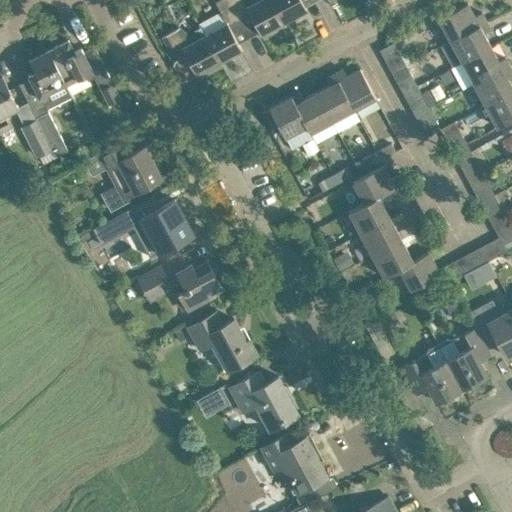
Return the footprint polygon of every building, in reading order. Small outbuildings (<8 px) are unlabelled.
[(242,49),(229,25),(239,20),(227,0),(215,0),(214,0),(220,12),(198,23),(200,26),(219,61),(220,61),(242,49)] [(283,21),(271,0),(254,0),(245,5),(242,0),(227,0),(239,20),(250,14),(263,38),(286,25),(284,21),(283,21)] [(301,0),(271,0),(283,21),(284,21),(306,9),(301,0)] [(450,39),(486,20),(482,12),(475,15),(468,2),(438,18),(450,39)] [(453,66),(455,65),(491,45),(484,32),(491,28),(486,20),(450,39),(441,44),(453,66)] [(186,54),(199,78),(222,65),(220,61),(219,61),(200,26),(194,29),(195,34),(190,37),(179,26),(162,35),(175,60),(186,54)] [(74,51),(68,39),(49,48),(66,83),(67,83),(85,74),(88,80),(96,76),(81,47),(74,51)] [(380,49),(384,57),(398,50),(394,42),(380,49)] [(453,66),(451,67),(462,89),(467,86),(474,83),(510,63),(505,55),(498,59),(491,45),(453,66)] [(66,83),(49,48),(46,50),(44,46),(35,51),(37,54),(29,58),(35,70),(28,74),(44,107),(72,93),(67,83),(66,83)] [(485,104),(511,89),(511,84),(507,75),(511,72),(511,67),(510,63),(474,83),(485,104)] [(354,109),(376,97),(360,68),(346,75),(343,68),(334,72),(354,109)] [(332,120),(354,109),(334,72),(326,77),(330,84),(316,91),(332,120)] [(0,77),(0,130),(11,125),(7,118),(2,121),(0,117),(0,116),(18,107),(2,76),(0,77)] [(403,93),(417,85),(413,77),(399,85),(403,93)] [(108,104),(121,98),(113,82),(100,89),(108,104)] [(403,93),(408,100),(415,115),(429,107),(430,107),(436,104),(428,89),(422,93),(417,85),(403,93)] [(511,89),(485,104),(497,126),(511,117),(511,89)] [(310,132),(332,120),(316,91),(303,98),(299,91),(290,96),(310,132)] [(311,134),(310,132),(290,96),(261,112),(266,121),(277,141),(285,136),(291,146),(311,134)] [(429,107),(415,115),(422,128),(427,136),(441,128),(430,107),(429,107)] [(50,114),(38,120),(46,136),(51,145),(52,148),(56,155),(68,149),(63,140),(50,114)] [(52,148),(51,146),(38,120),(37,119),(22,126),(37,155),(52,148)] [(452,150),(466,142),(462,135),(448,142),(452,150)] [(145,145),(140,147),(131,152),(124,139),(127,137),(126,137),(95,153),(103,168),(108,166),(118,184),(102,192),(111,208),(129,199),(127,195),(162,176),(145,145)] [(381,159),(396,151),(391,142),(376,151),(381,159)] [(483,173),(489,169),(490,168),(478,147),(471,151),(457,158),(461,166),(475,158),(483,173)] [(376,151),(362,158),(366,166),(381,159),(376,151)] [(405,181),(401,172),(390,178),(382,165),(353,181),(364,202),(348,210),(349,212),(379,196),(391,189),(405,181)] [(337,182),(352,174),(348,166),(333,174),(337,182)] [(323,190),(337,182),(333,174),(318,182),(323,190)] [(395,196),(409,189),(405,181),(391,189),(395,196)] [(480,201),(494,194),(490,186),(476,194),(480,201)] [(154,194),(126,210),(143,242),(150,255),(159,251),(192,233),(174,199),(154,210),(148,199),(154,195),(154,194)] [(484,209),(498,202),(494,194),(480,201),(484,209)] [(361,233),(390,217),(379,196),(349,212),(361,233)] [(414,232),(428,224),(424,216),(410,224),(414,232)] [(372,255),(402,239),(390,217),(361,233),(372,255)] [(418,239),(433,231),(428,224),(414,232),(418,239)] [(511,228),(499,236),(504,245),(511,240),(511,228)] [(91,231),(79,237),(86,248),(97,242),(91,231)] [(383,275),(413,259),(402,239),(372,255),(383,275)] [(456,278),(448,263),(438,269),(428,251),(413,259),(383,275),(384,276),(399,268),(411,289),(440,273),(446,283),(456,278)] [(156,266),(137,277),(143,289),(163,278),(167,286),(174,282),(187,308),(210,296),(209,295),(222,288),(206,259),(189,268),(181,253),(156,266)] [(343,254),(334,258),(339,269),(348,264),(343,254)] [(459,297),(445,305),(453,318),(466,311),(459,297)] [(506,355),(511,351),(511,307),(496,316),(492,309),(473,319),(489,349),(489,348),(488,347),(498,341),(506,355)] [(229,368),(257,352),(246,332),(243,334),(233,317),(223,323),(216,311),(188,326),(201,349),(215,342),(229,368)] [(396,311),(379,319),(384,329),(401,321),(396,311)] [(438,343),(462,388),(488,374),(480,360),(492,353),(489,348),(489,349),(473,319),(472,319),(476,326),(452,339),(447,338),(438,343)] [(462,388),(438,343),(428,348),(427,352),(402,366),(417,393),(428,387),(436,401),(462,388)] [(270,427),(298,412),(290,396),(287,397),(283,389),(285,388),(278,375),(264,382),(258,372),(260,371),(260,370),(230,386),(244,411),(257,404),(270,427)] [(227,384),(199,395),(206,414),(234,403),(227,384)] [(293,492),(326,475),(315,453),(319,451),(309,432),(294,440),(289,431),(262,446),(274,469),(279,466),(293,492)] [(397,511),(389,495),(358,511),(357,511),(397,511)] [(282,511),(317,511),(311,499),(282,511)]
